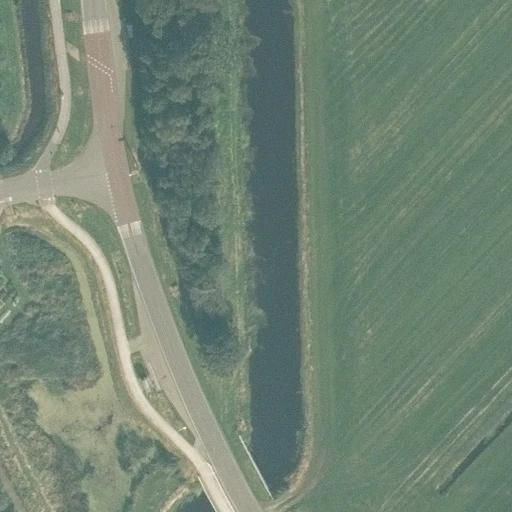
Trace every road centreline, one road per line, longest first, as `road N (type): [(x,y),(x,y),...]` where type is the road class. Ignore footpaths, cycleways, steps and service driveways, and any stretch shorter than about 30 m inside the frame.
road 1 (secondary): [(249,511),(180,371),(117,170)]
road 2 (secondary): [(117,170),(93,0)]
